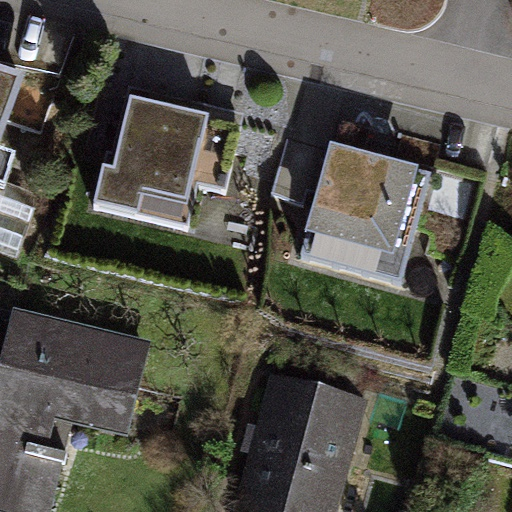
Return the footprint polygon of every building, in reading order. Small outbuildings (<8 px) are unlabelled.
[(0,72),(0,187),(9,190),(16,163),(0,154),(0,146),(23,79),(0,72)] [(126,98),(101,205),(202,229),(228,122),(126,98)] [(426,173),(326,149),(298,264),(398,289),(426,173)] [(125,444),(151,346),(16,310),(0,370),(0,511),(51,511),(73,430),(125,444)] [(344,511),(368,405),(270,381),(236,511),(344,511)]
